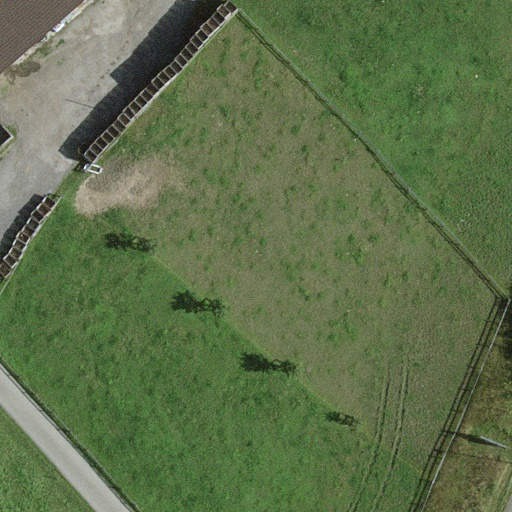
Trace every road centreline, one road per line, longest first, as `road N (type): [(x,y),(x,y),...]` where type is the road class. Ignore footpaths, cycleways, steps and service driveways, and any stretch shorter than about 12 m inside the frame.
road 1 (track): [(147,0),(144,23),(0,205)]
road 2 (track): [(0,386),(115,511)]
